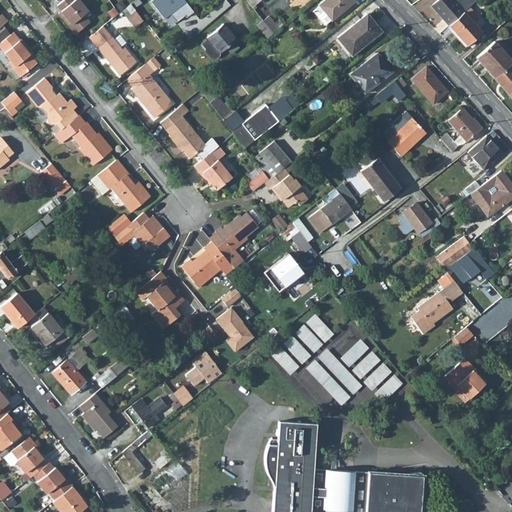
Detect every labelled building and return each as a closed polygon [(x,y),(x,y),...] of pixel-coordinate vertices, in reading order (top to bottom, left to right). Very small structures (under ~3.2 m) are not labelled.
[(61,0),(56,5),(61,10),(60,11),(71,24),(68,26),(75,34),(90,22),(83,14),(88,11),(78,0),(61,0)] [(186,0),(152,0),(164,18),(172,13),(176,21),(193,11),(186,0)] [(354,0),(323,0),(318,4),(319,5),(331,20),(354,0)] [(437,0),(431,6),(448,25),(463,12),(465,10),(469,6),(475,0),(437,0)] [(324,25),(331,20),(319,5),(312,11),(324,25)] [(469,6),(465,10),(463,12),(472,22),(478,16),(469,6)] [(143,20),(135,10),(126,17),(134,27),(143,20)] [(68,26),(71,24),(60,11),(58,13),(68,26)] [(472,22),(463,12),(448,25),(467,46),(482,32),(472,22)] [(336,38),(351,55),(381,31),(366,14),(336,38)] [(275,22),(269,15),(263,20),(273,33),(279,28),(275,22)] [(279,28),(283,24),(279,19),(275,22),(279,28)] [(273,33),(262,20),(256,25),(267,38),(273,33)] [(235,40),(223,24),(206,37),(212,45),(204,52),(211,60),(212,59),(214,60),(214,57),(216,58),(216,56),(218,56),(218,54),(219,53),(225,48),(233,42),(235,40)] [(121,49),(111,36),(103,25),(88,37),(97,48),(119,74),(135,61),(123,46),(121,49)] [(19,40),(13,32),(0,42),(0,47),(10,59),(14,64),(11,67),(18,76),(19,77),(36,63),(30,55),(24,48),(26,46),(20,39),(19,40)] [(204,52),(212,45),(206,37),(201,41),(201,45),(204,48),(204,52)] [(489,69),(488,71),(494,78),(511,61),(511,57),(495,39),(477,56),(489,69)] [(233,42),(225,48),(230,54),(238,48),(233,42)] [(349,74),(364,93),(391,71),(377,53),(349,74)] [(477,56),(476,57),(488,71),(489,69),(477,56)] [(160,65),(153,57),(125,79),(132,87),(130,88),(136,95),(138,94),(141,97),(139,99),(149,112),(153,117),(172,103),(168,97),(161,89),(159,91),(152,83),(154,81),(149,74),(160,65)] [(511,97),(511,61),(494,78),(496,80),(511,97)] [(436,78),(425,66),(410,79),(432,104),(447,91),(440,83),(439,84),(435,79),(436,78)] [(14,80),(18,76),(11,67),(6,71),(14,80)] [(405,84),(399,76),(393,80),(400,88),(405,84)] [(52,87),(44,77),(25,92),(36,106),(42,106),(48,114),(47,122),(55,123),(60,129),(77,115),(73,109),(76,106),(70,99),(67,102),(59,92),(55,95),(54,97),(51,93),(51,90),(52,87)] [(396,98),(403,92),(400,88),(393,80),(387,86),(391,91),(396,98)] [(159,91),(161,89),(154,81),(152,83),(159,91)] [(378,101),(391,91),(387,86),(374,96),(378,101)] [(215,97),(209,89),(202,94),(208,103),(215,97)] [(14,91),(1,102),(12,115),(17,111),(13,107),(21,100),(14,91)] [(231,113),(217,96),(215,97),(208,103),(222,120),(231,113)] [(374,96),(365,103),(369,108),(378,101),(374,96)] [(188,110),(182,103),(160,121),(165,127),(164,128),(169,134),(168,135),(178,148),(180,147),(182,150),(189,158),(195,153),(201,159),(207,154),(218,146),(211,138),(204,144),(181,116),(188,110)] [(473,121),(462,108),(447,120),(460,135),(453,140),(446,132),(439,138),(451,152),(457,145),(462,144),(481,128),(474,120),(473,121)] [(231,113),(222,120),(230,131),(240,123),(243,121),(234,110),(231,113)] [(423,131),(405,110),(391,123),(393,125),(386,131),(392,136),(386,141),(400,155),(414,142),(413,141),(423,131)] [(96,134),(86,122),(85,123),(78,115),(77,115),(60,129),(54,134),(61,143),(70,135),(80,146),(79,148),(92,165),(112,149),(100,135),(98,137),(96,134)] [(286,122),(283,117),(278,121),(282,126),(286,122)] [(253,139),(240,123),(230,131),(243,147),(253,139)] [(414,142),(425,132),(423,131),(413,141),(414,142)] [(501,152),(486,135),(467,152),(483,169),(501,152)] [(13,152),(0,137),(0,165),(8,159),(7,157),(13,152)] [(268,179),(282,167),(288,163),(291,161),(274,140),(252,158),(262,171),(268,179)] [(217,159),(224,154),(218,146),(207,154),(214,162),(217,159)] [(214,162),(207,154),(201,159),(193,165),(205,180),(206,178),(210,183),(216,189),(231,177),(217,159),(214,162)] [(376,157),(359,170),(383,201),(399,188),(376,157)] [(128,173),(116,159),(97,175),(108,189),(111,188),(130,212),(150,196),(138,181),(136,183),(134,185),(126,175),(128,173)] [(65,180),(51,163),(40,172),(54,189),(65,180)] [(292,180),(282,167),(268,179),(264,182),(270,189),(271,188),(277,195),(278,194),(282,199),(288,206),(295,201),(299,205),(307,199),(297,187),(299,186),(293,178),(292,180)] [(511,186),(511,184),(500,169),(470,193),(482,209),(484,208),(492,209),(493,211),(511,197),(510,195),(511,187),(511,186)] [(268,179),(262,171),(246,183),(252,191),(264,182),(268,179)] [(134,185),(136,183),(128,173),(126,175),(134,185)] [(108,189),(97,175),(90,180),(101,194),(108,189)] [(59,195),(70,185),(65,180),(54,189),(59,195)] [(464,188),(468,194),(479,185),(475,180),(464,188)] [(350,209),(334,188),(327,194),(331,200),(325,204),(308,218),(319,232),(350,209)] [(325,204),(331,200),(327,194),(321,199),(325,204)] [(430,222),(416,203),(403,212),(408,218),(421,236),(429,230),(439,223),(436,218),(430,222)] [(149,217),(143,211),(125,226),(113,236),(114,237),(121,245),(133,235),(141,245),(144,242),(150,251),(169,236),(156,220),(153,223),(149,217)] [(233,268),(224,256),(234,248),(247,238),(245,236),(257,225),(246,212),(241,216),(239,214),(222,228),(221,226),(215,231),(215,232),(208,238),(211,241),(202,248),(204,250),(192,260),(190,258),(180,266),(198,287),(220,269),(225,275),(233,268)] [(402,222),(408,218),(403,212),(398,216),(402,222)] [(52,219),(47,214),(23,232),(29,239),(44,227),(43,226),(52,219)] [(129,222),(123,215),(108,227),(114,235),(129,222)] [(307,242),(312,238),(297,218),(292,222),(307,242)] [(307,242),(292,222),(280,231),(279,231),(286,240),(290,237),(303,253),(311,247),(307,242)] [(424,240),(432,235),(429,230),(421,236),(424,240)] [(15,238),(11,234),(6,238),(9,242),(15,238)] [(444,269),(449,265),(472,248),(463,236),(435,257),(444,269)] [(6,247),(2,240),(1,241),(0,241),(0,268),(7,278),(27,262),(21,254),(9,263),(1,251),(6,247)] [(204,250),(202,248),(190,258),(192,260),(204,250)] [(233,268),(243,260),(234,248),(224,256),(233,268)] [(472,248),(449,265),(463,282),(478,270),(485,279),(493,273),(472,248)] [(302,272),(287,254),(264,272),(278,291),(302,272)] [(379,267),(384,263),(380,258),(375,262),(379,267)] [(84,271),(78,264),(71,270),(77,277),(84,271)] [(456,284),(463,282),(449,265),(444,269),(456,284)] [(69,283),(77,277),(71,270),(63,276),(69,283)] [(167,279),(160,271),(150,279),(135,291),(141,299),(145,296),(156,309),(152,313),(159,323),(163,327),(171,321),(180,314),(174,307),(184,299),(177,292),(176,293),(174,295),(169,290),(172,287),(166,280),(167,279)] [(305,274),(292,281),(295,288),(309,281),(305,274)] [(343,290),(338,284),(331,291),(335,296),(343,290)] [(235,288),(221,298),(227,306),(240,295),(235,288)] [(452,308),(439,291),(416,307),(418,310),(410,316),(422,333),(432,326),(430,324),(432,322),(452,308)] [(26,319),(33,314),(16,292),(1,304),(6,311),(4,312),(16,327),(26,319)] [(33,314),(26,319),(31,325),(30,326),(50,351),(70,335),(64,329),(62,331),(42,306),(33,314)] [(254,336),(231,307),(216,319),(230,336),(226,339),(235,351),(254,336)] [(324,342),(334,333),(314,313),(305,322),(324,342)] [(457,329),(451,322),(443,328),(449,335),(457,329)] [(313,353),(322,344),(303,324),(294,333),(313,353)] [(216,335),(208,325),(202,331),(210,340),(216,335)] [(338,355),(357,336),(348,327),(329,346),(338,355)] [(473,334),(465,327),(453,337),(458,342),(460,345),(473,334)] [(97,335),(92,328),(81,337),(87,343),(97,335)] [(500,344),(510,342),(508,332),(498,334),(500,344)] [(301,364),(311,355),(292,335),(282,344),(301,364)] [(349,367),(368,348),(360,339),(340,357),(349,367)] [(155,355),(158,352),(153,345),(149,348),(155,355)] [(289,375),(299,366),(280,346),(270,355),(289,375)] [(155,355),(149,348),(135,359),(141,366),(155,355)] [(352,394),(362,385),(327,348),(317,357),(352,394)] [(127,365),(135,359),(129,351),(121,358),(127,365)] [(208,355),(204,351),(191,360),(208,382),(214,377),(212,374),(218,369),(208,355)] [(360,379),(380,360),(371,351),(351,369),(360,379)] [(73,368),(78,363),(72,355),(67,360),(73,368)] [(472,365),(464,357),(442,377),(449,386),(453,382),(468,398),(485,383),(470,367),(472,365)] [(127,365),(121,358),(109,367),(115,375),(127,365)] [(67,360),(66,359),(51,372),(70,393),(85,380),(73,368),(67,360)] [(340,405),(350,396),(315,359),(305,368),(340,405)] [(382,362),(362,381),(371,390),(391,371),(382,362)] [(485,383),(486,381),(472,365),(470,367),(485,383)] [(329,416),(338,407),(303,370),(294,379),(329,416)] [(382,402),(402,383),(393,374),(373,393),(382,402)] [(464,402),(468,398),(453,382),(449,386),(464,402)] [(253,398),(240,384),(210,413),(223,427),(253,398)] [(177,398),(187,391),(184,388),(175,395),(177,398)] [(177,398),(181,403),(191,395),(187,390),(187,391),(177,398)] [(173,410),(181,403),(177,398),(175,395),(173,392),(168,396),(173,402),(171,404),(173,406),(171,407),(173,410)] [(109,411),(94,393),(79,406),(84,412),(81,414),(88,423),(89,421),(96,429),(103,437),(116,426),(106,414),(109,411)] [(165,406),(168,404),(161,395),(158,397),(165,406)] [(147,406),(141,398),(131,406),(147,427),(158,418),(155,414),(165,406),(158,397),(147,406)] [(6,412),(12,408),(7,402),(1,407),(6,412)] [(11,419),(6,412),(1,417),(0,417),(0,448),(0,449),(20,434),(14,427),(9,421),(11,419)] [(89,421),(88,423),(94,430),(96,429),(89,421)] [(367,471),(367,472),(312,468),(315,423),(278,421),(272,511),(275,511),(322,511),(323,509),(352,510),(351,511),(419,511),(422,475),(422,473),(421,472),(420,471),(417,471),(401,473),(367,471)] [(152,434),(148,429),(142,434),(121,452),(138,473),(144,468),(139,461),(131,452),(135,448),(141,443),(152,434)] [(37,451),(39,450),(28,436),(26,438),(37,451)] [(204,437),(203,436),(198,478),(217,480),(222,439),(204,437)] [(32,474),(45,464),(41,459),(42,458),(37,451),(26,438),(10,451),(17,459),(15,460),(24,472),(25,471),(29,477),(32,474)] [(139,451),(145,447),(141,443),(135,448),(139,451)] [(144,457),(139,451),(135,448),(131,452),(139,461),(144,457)] [(15,460),(17,459),(10,451),(3,457),(9,465),(15,460)] [(152,483),(162,495),(189,473),(179,461),(152,483)] [(54,499),(70,486),(59,473),(54,467),(53,467),(48,462),(45,464),(32,474),(37,480),(36,481),(46,493),(48,491),(54,499)] [(70,486),(72,485),(61,472),(59,473),(70,486)] [(0,498),(1,500),(10,492),(3,482),(0,484),(0,498)] [(70,486),(54,499),(51,501),(59,511),(62,511),(77,511),(86,505),(75,492),(70,486)] [(86,505),(88,504),(77,490),(75,492),(86,505)] [(12,506),(16,503),(11,496),(6,500),(7,500),(10,504),(12,506)]
